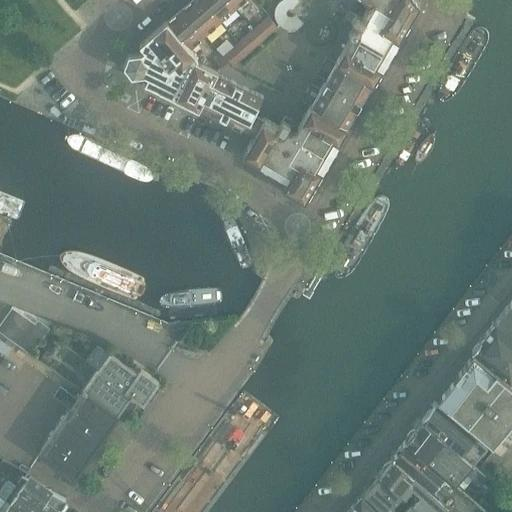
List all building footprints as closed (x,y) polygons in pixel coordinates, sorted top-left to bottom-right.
[(193,0),(182,10),(205,36),(221,23),(200,0),(193,0)] [(200,0),(221,23),(236,9),(228,0),(200,0)] [(228,0),(236,9),(246,0),(228,0)] [(287,0),(281,0),(281,1),(279,2),(277,4),(286,11),(289,9),(287,0)] [(293,9),(300,1),(298,0),(287,0),(289,9),(293,9)] [(382,0),(368,8),(361,18),(351,12),(347,20),(358,26),(359,26),(362,28),(364,36),(360,43),(352,45),(348,43),(348,42),(335,64),(336,64),(371,85),(372,85),(382,69),(376,65),(392,38),(398,42),(419,6),(414,0),(382,0)] [(285,15),(286,11),(277,4),(276,6),(275,8),(275,9),(274,11),(274,13),(274,14),(274,16),(285,15)] [(167,23),(190,50),(205,36),(182,10),(167,23)] [(287,18),(285,15),(274,16),(275,17),(276,20),(276,22),(277,23),(278,24),(280,26),(287,18)] [(294,16),(291,18),(292,29),(294,29),(296,28),(298,27),(300,26),(301,25),(303,23),(294,16)] [(260,25),(264,30),(273,23),(268,18),(260,25)] [(291,18),(287,18),(280,26),(283,28),(285,29),(286,29),(289,29),(292,29),(291,18)] [(144,84),(198,111),(199,109),(217,73),(217,72),(196,61),(197,58),(195,56),(195,55),(190,50),(167,23),(166,22),(139,45),(144,51),(140,54),(128,55),(123,67),(131,77),(143,76),(147,77),(144,84)] [(264,30),(269,35),(277,28),(273,23),(264,30)] [(248,35),(253,40),(261,33),(265,38),(269,35),(264,30),(260,25),(248,35)] [(253,40),(257,45),(265,38),(261,33),(253,40)] [(237,46),(241,51),(249,43),(253,48),(257,45),(253,40),(248,35),(237,46)] [(241,51),(245,55),(253,48),(249,43),(241,51)] [(226,55),(231,60),(241,51),(237,46),(226,55)] [(216,64),(220,69),(231,60),(226,55),(216,64)] [(310,107),(347,127),(371,85),(336,64),(321,90),(311,107),(310,106),(310,107)] [(249,133),(254,136),(264,119),(259,117),(254,114),(263,96),(217,73),(199,109),(245,132),(245,131),(249,133)] [(254,136),(243,155),(259,165),(263,159),(289,175),(281,189),(304,202),(323,170),(338,144),(348,128),(347,127),(310,107),(298,128),(299,128),(302,130),(305,138),(300,145),(292,147),(285,143),(283,135),(285,132),(290,123),(292,121),(285,116),(279,127),(264,118),(264,119),(254,136)] [(76,120),(66,116),(63,122),(73,127),(76,120)] [(159,169),(73,132),(67,147),(152,184),(159,169)] [(508,304),(494,323),(511,336),(511,301),(509,305),(508,304)] [(22,348),(38,326),(19,313),(4,335),(22,348)] [(511,336),(494,323),(471,352),(511,385),(511,336)] [(40,360),(40,361),(53,371),(82,391),(118,416),(127,403),(132,397),(142,404),(145,399),(150,402),(160,389),(155,386),(158,381),(153,377),(136,365),(136,366),(133,370),(132,369),(103,348),(97,345),(85,361),(59,343),(50,355),(46,352),(40,360)] [(511,436),(511,385),(471,352),(472,353),(463,365),(466,367),(439,400),(499,451),(511,436)] [(69,409),(38,454),(74,479),(113,422),(118,416),(82,391),(77,399),(60,388),(54,398),(69,409)] [(434,401),(422,419),(472,463),(473,462),(487,446),(436,403),(434,401)] [(413,431),(406,440),(455,483),(466,471),(487,491),(495,483),(473,464),(472,463),(422,419),(420,421),(415,429),(413,431)] [(405,442),(393,457),(432,490),(447,505),(447,506),(453,511),(481,511),(484,509),(485,508),(455,483),(406,440),(405,442)] [(391,459),(379,474),(405,495),(405,494),(412,487),(416,491),(413,494),(416,497),(413,501),(412,502),(423,511),(453,511),(447,506),(447,505),(432,490),(393,457),(391,459)] [(0,470),(8,476),(15,467),(2,460),(0,462),(0,470)] [(22,511),(56,511),(66,499),(30,473),(16,493),(8,487),(1,496),(22,511)] [(379,474),(363,494),(381,511),(423,511),(412,502),(413,501),(411,500),(410,501),(400,511),(392,505),(402,494),(405,497),(406,495),(405,494),(405,495),(379,474)] [(381,511),(363,494),(348,511),(381,511)] [(22,511),(1,496),(0,497),(0,511),(22,511)]
